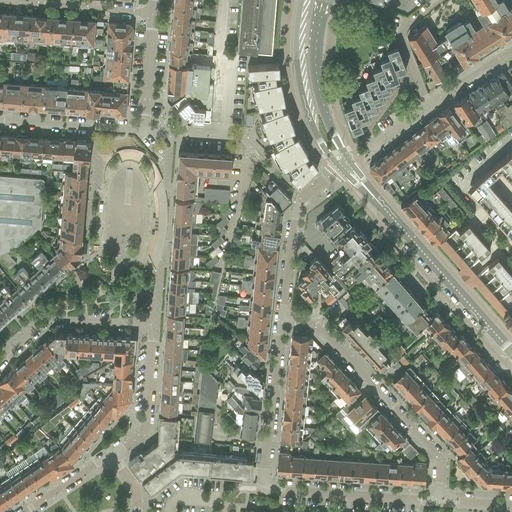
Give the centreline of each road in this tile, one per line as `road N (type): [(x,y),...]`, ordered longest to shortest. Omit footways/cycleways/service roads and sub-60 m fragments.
road 1 (residential): [(438,501),(261,489),(280,320)]
road 2 (residential): [(280,320),(319,328),(441,460),(438,501)]
road 3 (secondary): [(511,352),(373,197)]
road 4 (residential): [(170,134),(153,325)]
road 5 (secondary): [(300,0),(294,44),(302,108),(339,168)]
road 6 (residential): [(280,320),(297,205),(339,168)]
road 7 (secondary): [(349,162),(328,130),(313,75),(326,0)]
road 8 (residential): [(371,147),(511,52)]
road 9 (residential): [(0,359),(46,320),(153,325)]
road 10 (residential): [(0,1),(152,13)]
road 11 (residential): [(153,325),(144,429),(111,454)]
road 12 (residential): [(143,131),(0,120)]
